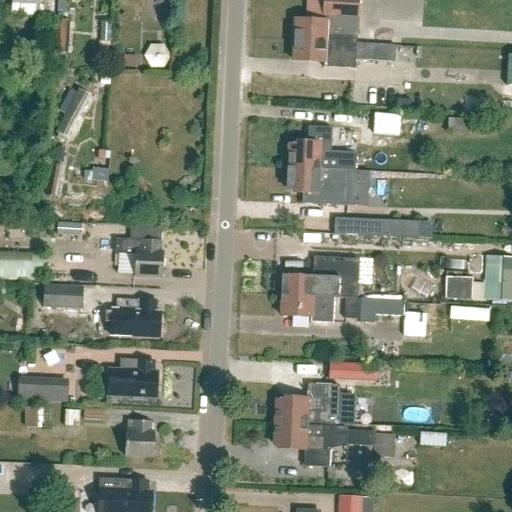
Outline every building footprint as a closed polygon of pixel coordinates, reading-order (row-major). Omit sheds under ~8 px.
[(41,19),(41,0),(10,0),(9,18),(41,19)] [(295,42),(327,43),(327,35),(358,37),(360,0),(324,0),(323,23),(296,21),(295,42)] [(63,42),(65,20),(56,19),(54,41),(63,42)] [(374,46),(327,43),(295,42),(294,62),(324,63),(324,69),(356,70),(356,61),(373,62),(374,46)] [(135,70),(136,58),(123,57),(122,69),(135,70)] [(79,90),(55,133),(68,139),(91,97),(79,90)] [(373,134),(400,137),(401,118),(374,116),(373,134)] [(290,147),(289,168),(320,169),(320,170),(350,171),(356,171),(357,154),(331,153),(332,129),(309,128),(308,144),(297,143),(297,147),(290,147)] [(60,166),(51,165),(45,196),(54,198),(60,166)] [(79,181),(104,181),(104,168),(79,168),(79,181)] [(289,168),(288,190),(295,190),(295,194),(303,194),(303,205),(348,207),(350,171),(320,170),(320,169),(289,168)] [(348,220),(347,236),(419,240),(420,223),(348,220)] [(135,254),(134,277),(162,278),(163,252),(160,252),(161,230),(131,228),(131,240),(116,239),(116,253),(135,254)] [(0,251),(0,282),(43,284),(44,253),(0,251)] [(283,276),(282,296),(335,299),(358,300),(360,260),(314,258),(314,277),(313,277),(283,276)] [(511,259),(485,259),(483,302),(511,303),(511,259)] [(444,279),(443,301),(471,302),(471,280),(444,279)] [(81,311),(82,288),(43,286),(42,308),(81,311)] [(282,296),(282,317),(311,318),(311,324),(334,324),(335,299),(282,296)] [(112,309),(110,335),(131,336),(131,337),(159,338),(160,313),(156,312),(157,302),(117,300),(116,310),(112,309)] [(344,300),(343,319),(359,320),(358,323),(372,324),(373,316),(403,318),(402,337),(424,338),(425,315),(403,314),(404,302),(361,300),(360,301),(344,300)] [(445,306),(444,318),(486,322),(487,309),(445,306)] [(153,372),(154,362),(121,360),(120,370),(109,370),(108,395),(156,398),(157,373),(153,372)] [(329,364),(328,381),(376,382),(376,366),(329,364)] [(29,380),(28,402),(46,403),(47,381),(29,380)] [(276,424),(306,425),(306,424),(337,426),(338,395),(339,387),(314,386),(313,400),(284,399),(284,403),(277,403),(276,424)] [(338,395),(337,426),(355,426),(356,396),(338,395)] [(19,407),(19,426),(44,426),(45,407),(19,407)] [(79,428),(80,411),(64,411),(64,427),(79,428)] [(150,432),(151,423),(127,422),(127,430),(126,430),(125,457),(153,458),(154,432),(150,432)] [(309,451),(308,468),(329,469),(330,450),(345,446),(346,432),(346,428),(306,426),(306,425),(276,424),(275,446),(282,446),(282,450),(309,451)] [(372,447),(373,434),(373,433),(346,432),(345,446),(372,447)] [(372,447),(372,457),(392,459),(393,448),(386,447),(387,435),(373,434),(372,447)] [(100,479),(97,511),(150,511),(152,492),(147,492),(148,482),(111,480),(100,479)] [(359,511),(361,498),(338,497),(336,511),(359,511)]
